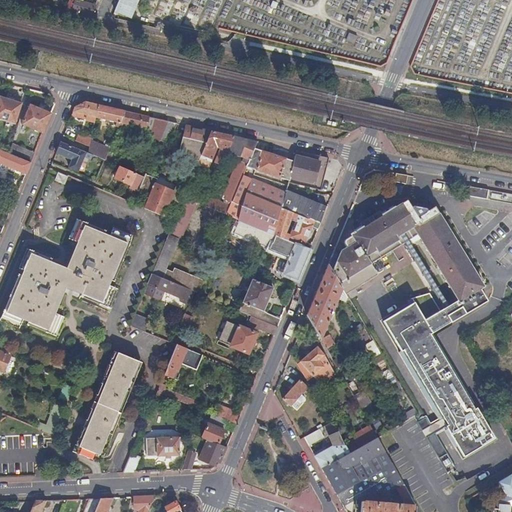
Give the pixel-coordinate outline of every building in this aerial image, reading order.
[(138,0),(119,0),(114,12),(131,19),(135,10),(131,8),(133,4),(136,5),(138,0)] [(93,12),(96,6),(77,1),(75,10),(89,14),(93,12)] [(353,43),(356,35),(347,33),(345,41),(353,43)] [(0,118),(15,124),(22,104),(0,97),(0,118)] [(96,117),(99,106),(86,103),(75,109),(74,112),(78,113),(77,117),(84,119),(85,115),(88,116),(88,119),(87,121),(95,123),(96,117)] [(23,125),(43,133),(51,114),(30,105),(23,125)] [(120,123),(125,112),(112,109),(99,106),(96,117),(117,122),(120,123)] [(76,141),(89,147),(91,141),(91,139),(79,134),(76,141)] [(89,147),(88,153),(91,155),(105,161),(110,149),(91,141),(89,147)] [(88,153),(61,142),(57,153),(73,159),(70,168),(78,171),(84,157),(90,160),(91,155),(88,153)] [(9,154),(31,163),(35,153),(12,144),(9,154)] [(281,209),(286,190),(287,185),(254,174),(255,170),(289,181),(294,161),(254,149),(226,215),(236,219),(274,235),(281,209)] [(0,163),(26,174),(31,163),(9,154),(0,150),(0,163)] [(321,190),(329,159),(319,157),(297,151),(294,161),(289,181),(288,182),(321,190)] [(121,168),(117,179),(131,185),(130,188),(139,192),(144,178),(121,168)] [(68,176),(59,172),(56,180),(65,184),(68,176)] [(408,175),(396,173),(394,182),(406,184),(408,175)] [(150,183),(139,209),(160,218),(171,192),(150,183)] [(490,191),(462,185),(460,195),(488,200),(490,191)] [(320,224),(327,207),(286,190),(281,209),(320,224)] [(180,239),(195,202),(184,197),(180,207),(175,220),(169,235),(180,239)] [(459,301),(481,289),(484,287),(435,207),(428,211),(427,209),(425,208),(420,207),(415,206),(414,205),(411,207),(407,200),(382,216),(383,217),(364,229),(363,227),(351,235),(352,237),(347,240),(345,245),(346,248),(341,251),(332,273),(342,290),(346,296),(378,276),(371,264),(417,235),(459,301)] [(289,237),(305,244),(312,227),(318,229),(320,224),(281,209),(274,235),(288,241),(289,237)] [(285,274),(298,279),(302,268),(310,250),(288,241),(274,235),(236,219),(233,226),(237,227),(235,232),(270,247),(270,249),(290,257),(292,258),(286,272),(285,274)] [(110,285),(128,239),(112,232),(110,235),(82,224),(75,240),(78,242),(67,268),(31,253),(5,316),(22,322),(24,319),(52,331),(59,314),(55,313),(66,287),(106,303),(113,286),(110,285)] [(194,292),(201,295),(206,284),(175,271),(174,275),(167,272),(180,239),(169,235),(152,275),(194,292)] [(332,273),(328,265),(318,289),(307,315),(318,334),(321,340),(342,290),(332,273)] [(194,292),(152,275),(144,293),(161,300),(165,291),(181,298),(180,301),(190,304),(194,292)] [(257,318),(277,327),(281,319),(264,312),(274,288),(253,280),(240,312),(251,316),(257,318)] [(481,289),(459,301),(425,321),(432,333),(451,323),(487,301),(481,289)] [(432,333),(425,321),(414,303),(383,322),(401,352),(442,421),(445,426),(446,428),(463,457),(495,438),(431,334),(432,333)] [(151,320),(136,314),(131,326),(146,333),(151,320)] [(193,318),(185,315),(180,327),(188,330),(193,318)] [(318,334),(307,315),(301,328),(311,339),(318,334)] [(248,325),(253,327),(257,318),(251,316),(248,325)] [(253,327),(274,335),(277,327),(257,318),(253,327)] [(249,353),(258,334),(227,321),(219,340),(249,353)] [(329,335),(321,340),(326,349),(334,345),(329,335)] [(197,370),(203,356),(177,345),(165,375),(172,378),(176,370),(179,371),(181,364),(182,362),(185,363),(184,365),(197,370)] [(316,347),(298,365),(307,381),(313,376),(321,386),(334,374),(324,356),(323,354),(316,347)] [(11,353),(0,348),(0,369),(4,372),(11,353)] [(98,462),(139,362),(118,353),(77,454),(98,462)] [(333,361),(338,370),(344,366),(339,357),(333,361)] [(300,380),(283,399),(296,411),(303,404),(301,402),(303,403),(304,402),(305,401),(305,399),(304,398),(301,395),(308,388),(300,380)] [(167,386),(161,383),(158,392),(163,394),(165,389),(167,386)] [(68,401),(74,387),(66,384),(60,398),(68,401)] [(511,391),(510,389),(499,395),(511,417),(511,391)] [(190,405),(192,400),(170,391),(168,396),(190,405)] [(158,392),(153,402),(159,405),(163,394),(158,392)] [(200,409),(201,409),(202,404),(192,400),(190,405),(200,409)] [(54,435),(65,408),(56,404),(47,425),(41,423),(38,429),(54,435)] [(405,420),(415,415),(412,408),(402,413),(405,420)] [(223,418),(237,424),(241,416),(226,410),(223,418)] [(426,418),(420,422),(417,423),(425,436),(428,434),(433,431),(431,427),(426,418)] [(445,426),(442,421),(437,423),(431,427),(433,431),(435,434),(441,430),(446,428),(445,426)] [(203,438),(209,440),(219,444),(225,430),(209,424),(203,438)] [(358,448),(377,438),(370,425),(351,435),(358,448)] [(304,438),(309,446),(323,437),(320,432),(322,430),(321,428),(304,438)] [(316,460),(322,469),(349,454),(344,445),(338,431),(329,435),(332,444),(325,448),(328,453),(316,460)] [(448,476),(451,475),(457,472),(435,434),(429,437),(426,439),(448,476)] [(349,454),(358,448),(351,435),(348,437),(351,442),(344,445),(349,454)] [(179,438),(149,439),(150,456),(179,455),(179,438)] [(397,487),(403,483),(378,439),(377,438),(358,448),(349,454),(322,469),(334,491),(337,495),(358,483),(361,488),(377,479),(374,474),(373,475),(371,472),(364,475),(361,472),(354,475),(349,466),(373,454),(382,470),(381,471),(392,491),(397,487)] [(211,459),(221,462),(227,447),(219,444),(209,440),(200,459),(209,463),(211,459)] [(313,454),(316,460),(328,453),(325,448),(313,454)] [(188,450),(182,470),(192,470),(197,453),(188,450)] [(132,454),(124,473),(134,472),(140,457),(132,454)] [(346,511),(355,511),(357,498),(392,491),(381,471),(382,470),(373,454),(349,466),(354,475),(361,472),(364,475),(371,472),(373,475),(374,474),(377,479),(361,488),(358,483),(337,495),(346,511)] [(511,474),(498,483),(511,506),(511,474)] [(404,506),(403,511),(419,511),(403,483),(397,487),(405,501),(404,506)] [(509,511),(511,510),(511,506),(498,483),(496,484),(506,501),(496,507),(495,511),(509,511)] [(143,497),(134,497),(135,510),(140,510),(138,511),(148,511),(153,497),(143,497)] [(101,499),(95,511),(108,511),(110,508),(116,510),(120,498),(116,498),(101,499)] [(95,511),(101,499),(89,499),(83,511),(95,511)] [(41,511),(47,501),(36,501),(31,511),(41,511)] [(181,511),(176,502),(172,504),(171,502),(165,505),(166,507),(166,508),(167,511),(181,511)] [(403,511),(404,506),(361,502),(360,511),(403,511)]
